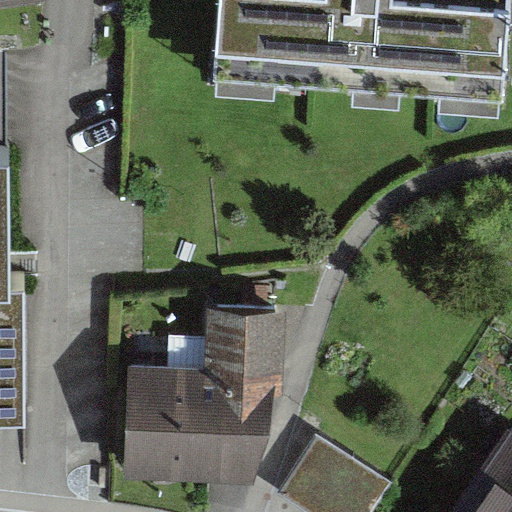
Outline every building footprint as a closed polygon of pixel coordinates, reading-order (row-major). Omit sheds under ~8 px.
[(502,0),(207,0),(204,47),(498,67),(502,0)] [(0,143),(0,405),(18,405),(12,143),(0,143)] [(127,344),(125,471),(254,474),(256,347),(127,344)] [(445,511),(511,511),(511,429),(505,425),(445,511)] [(320,439),(281,497),(303,511),(367,511),(387,484),(320,439)]
